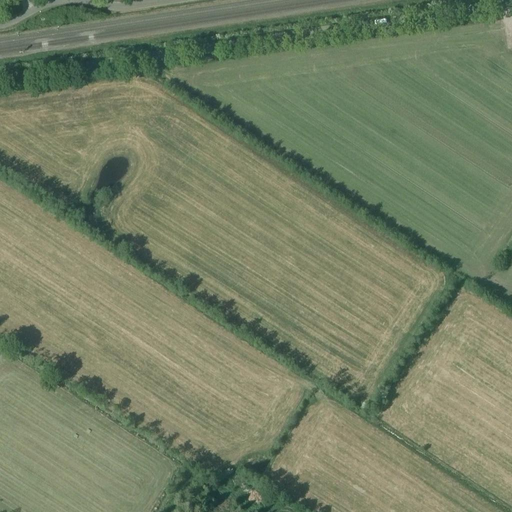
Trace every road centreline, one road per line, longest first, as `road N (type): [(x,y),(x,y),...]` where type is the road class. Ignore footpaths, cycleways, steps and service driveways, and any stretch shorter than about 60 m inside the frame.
road 1 (unclassified): [(0,79),(511,3)]
road 2 (unclassified): [(0,25),(57,2),(176,0)]
